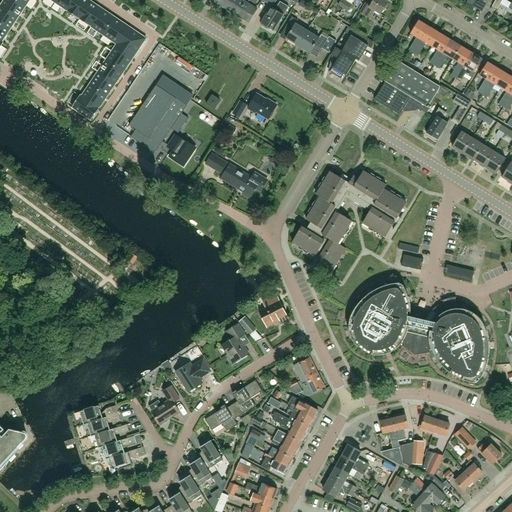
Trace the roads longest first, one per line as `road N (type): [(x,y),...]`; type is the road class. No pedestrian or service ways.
road 1 (tertiary): [(163,0),(344,111)]
road 2 (residential): [(269,235),(91,128)]
road 3 (residential): [(511,278),(479,292),(430,280),(460,181)]
road 4 (residential): [(175,453),(211,394),(312,330)]
road 5 (residential): [(91,128),(152,35),(101,0)]
road 6 (residential): [(511,429),(422,394),(348,405)]
road 7 (residential): [(44,511),(72,493),(156,484),(175,453)]
road 8 (residential): [(269,235),(344,111)]
road 9 (tertiary): [(344,111),(460,181)]
road 10 (residential): [(344,111),(411,0)]
road 11 (residential): [(285,511),(348,405)]
